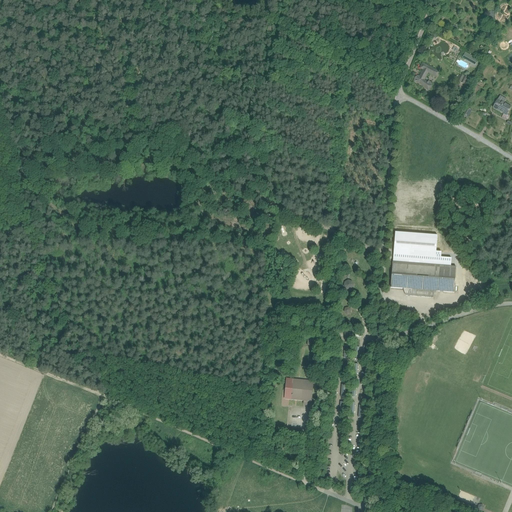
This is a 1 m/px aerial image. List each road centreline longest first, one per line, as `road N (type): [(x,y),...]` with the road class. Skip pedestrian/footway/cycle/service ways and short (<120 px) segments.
road 1 (track): [(0,355),(323,491)]
road 2 (track): [(0,92),(126,135),(261,199)]
road 3 (unclassified): [(398,92),(377,339)]
road 4 (track): [(278,0),(261,199)]
road 5 (unclassified): [(364,511),(377,339)]
road 6 (track): [(268,138),(339,170),(332,232)]
road 7 (track): [(261,199),(384,252)]
road 8 (unclassified): [(511,158),(398,92)]
road 9 (track): [(50,511),(102,396)]
